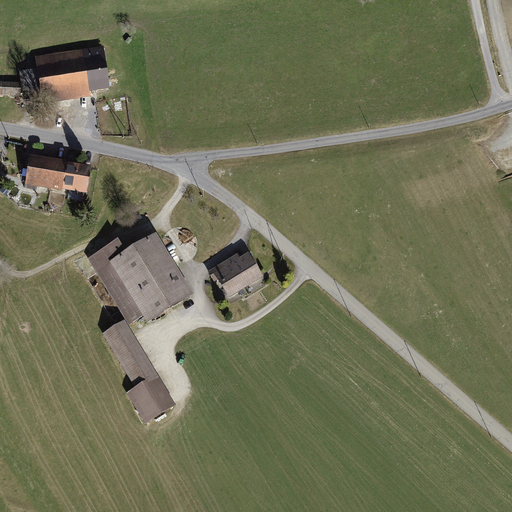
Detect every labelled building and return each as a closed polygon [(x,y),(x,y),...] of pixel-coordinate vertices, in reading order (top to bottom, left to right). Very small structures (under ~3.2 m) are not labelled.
[(104,49),(36,58),(43,105),(92,98),(92,94),(110,91),(104,49)] [(0,98),(21,99),(22,85),(1,83),(0,98)] [(93,167),(32,156),(27,183),(88,194),(93,167)] [(120,242),(88,261),(125,323),(128,327),(144,317),(147,322),(192,295),(154,232),(125,249),(120,242)] [(247,253),(241,257),(238,253),(208,273),(215,283),(218,281),(222,287),(216,291),(222,300),(228,296),(230,298),(263,276),(252,260),(247,253)] [(125,323),(103,336),(134,386),(126,391),(146,424),(176,405),(128,327),(125,323)]
